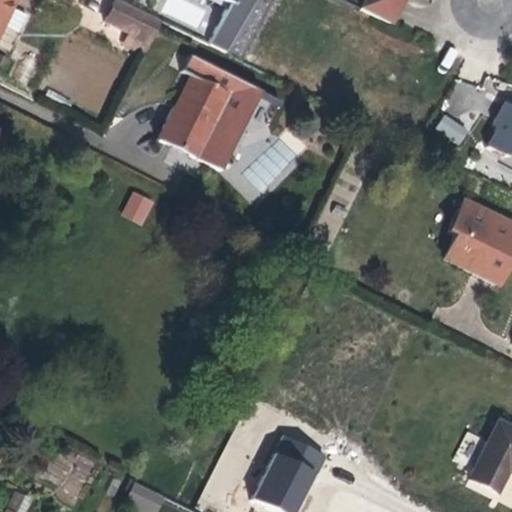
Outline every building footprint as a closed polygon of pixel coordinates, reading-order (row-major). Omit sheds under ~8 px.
[(25,16),(9,9),(13,0),(0,0),(0,28),(1,27),(16,35),(25,16)] [(160,22),(115,0),(114,0),(103,22),(127,34),(148,45),(160,22)] [(251,0),(250,0),(229,0),(227,5),(208,45),(225,53),(251,0)] [(388,24),(400,0),(364,0),(359,10),(388,24)] [(1,27),(0,28),(0,50),(6,53),(16,35),(1,27)] [(148,45),(127,34),(122,46),(143,56),(148,45)] [(195,160),(197,156),(213,124),(228,95),(189,76),(177,101),(157,141),(159,142),(191,158),(195,160)] [(474,127),(490,95),(458,79),(442,111),(474,127)] [(511,107),(503,103),(491,124),(494,132),(485,148),(503,158),(507,152),(511,154),(511,107)] [(459,144),(468,128),(442,114),(433,131),(459,144)] [(231,133),(213,124),(197,156),(215,165),(231,133)] [(278,140),(265,154),(279,168),(293,154),(278,140)] [(191,158),(159,142),(152,156),(183,172),(191,158)] [(151,204),(133,195),(127,205),(145,214),(151,204)] [(503,252),(511,233),(511,227),(461,203),(447,232),(454,236),(442,259),(480,278),(495,285),(510,256),(503,252)] [(140,224),(145,214),(127,205),(122,215),(140,224)] [(511,430),(497,423),(467,480),(494,494),(506,471),(511,473),(511,430)] [(249,502),(269,511),(292,511),(306,484),(310,477),(313,478),(323,458),(282,437),(249,502)] [(134,482),(125,500),(138,507),(148,511),(151,511),(160,495),(134,482)] [(14,511),(22,497),(15,494),(5,511),(14,511)]
